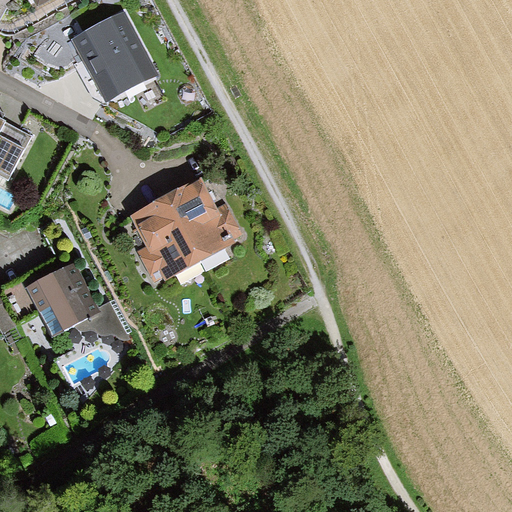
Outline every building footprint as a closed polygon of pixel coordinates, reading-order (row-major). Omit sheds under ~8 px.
[(123,11),(72,38),(106,101),(157,74),(123,11)] [(0,175),(9,181),(33,136),(2,120),(5,114),(0,111),(0,175)] [(200,178),(132,213),(148,244),(138,249),(156,284),(248,236),(231,204),(218,211),(200,178)] [(101,311),(75,262),(26,287),(41,314),(51,309),(63,331),(101,311)] [(124,321),(78,327),(80,344),(126,338),(124,321)]
